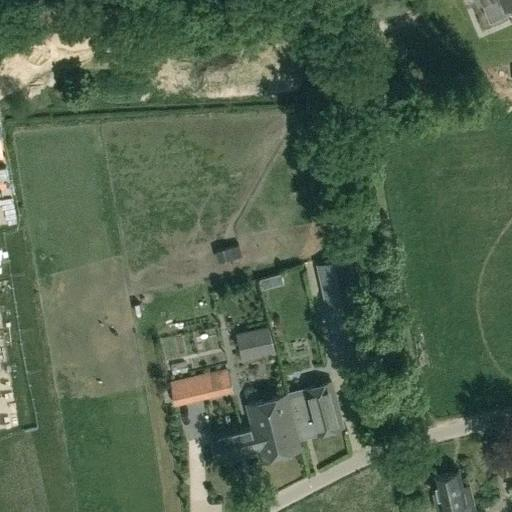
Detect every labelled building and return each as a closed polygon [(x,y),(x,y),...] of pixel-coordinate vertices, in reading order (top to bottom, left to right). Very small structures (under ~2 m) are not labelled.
[(352,0),(356,18),(369,15),(411,4),(410,0),(352,0)] [(239,245),(217,251),(220,261),(242,256),(239,245)] [(349,256),(317,263),(336,349),(369,342),(349,256)] [(269,328),(228,337),(234,361),(274,352),(269,328)] [(227,372),(170,384),(174,404),(232,392),(227,372)] [(247,404),(253,426),(254,432),(255,431),(259,448),(261,458),(300,448),(297,435),(314,431),(315,434),(342,427),(330,382),(303,389),(311,418),(294,423),(286,394),(247,404)] [(253,426),(214,437),(216,445),(213,446),(216,457),(219,457),(219,459),(259,448),(255,431),(254,432),(253,426)] [(446,511),(470,511),(468,502),(473,501),(469,485),(462,486),(459,471),(433,477),(437,493),(432,494),(436,510),(446,507),(446,511)]
